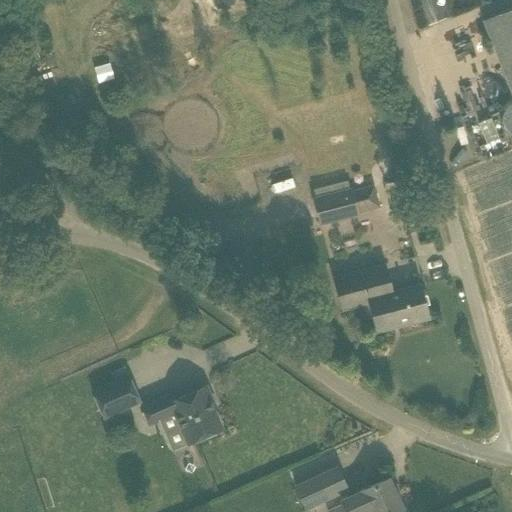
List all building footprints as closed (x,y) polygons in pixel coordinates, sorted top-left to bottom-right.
[(511,6),(482,19),(511,96),(511,95),(511,6)] [(357,213),(352,193),(351,190),(314,200),(320,223),(357,213)] [(427,318),(419,285),(391,292),(384,265),(335,278),(343,309),(370,302),(377,331),(379,331),(378,327),(397,322),(398,326),(427,318)] [(103,417),(140,401),(128,375),(92,392),(103,417)] [(141,407),(149,426),(182,411),(195,440),(222,429),(213,409),(215,408),(205,386),(177,398),(174,392),(141,407)] [(348,491),(338,470),(296,489),(306,511),(348,491)] [(393,511),(402,508),(388,478),(341,501),(345,511),(393,511)]
